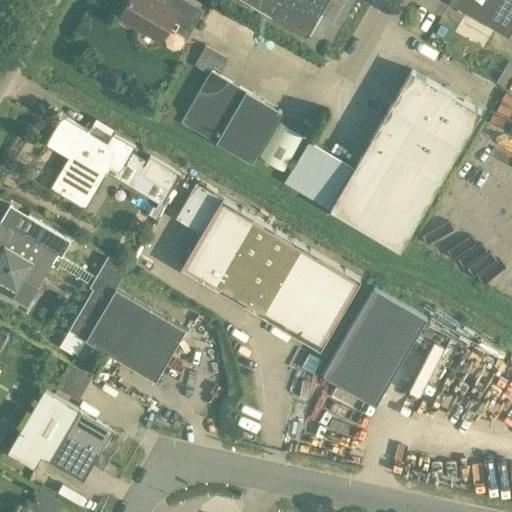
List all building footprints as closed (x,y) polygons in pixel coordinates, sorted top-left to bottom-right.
[(203,9),(187,0),(165,0),(164,3),(159,0),(129,0),(121,15),(162,39),(169,27),(186,37),(203,9)] [(332,0),(246,0),(308,35),(321,11),(325,13),(332,0)] [(511,0),(449,0),(491,25),(508,35),(511,28),(511,0)] [(205,43),(194,63),(207,71),(211,64),(222,70),(229,56),(205,43)] [(283,108),(212,67),(182,119),(253,160),(283,108)] [(331,206),(401,246),(482,107),(412,67),(331,206)] [(63,113),(47,140),(73,155),(54,188),(83,205),(109,160),(122,168),(132,150),(135,145),(113,133),(107,144),(94,136),(88,132),(90,128),(63,113)] [(260,156),(284,169),(303,134),(280,121),(260,156)] [(328,206),(329,204),(352,165),(308,139),(283,181),(328,206)] [(146,159),(139,171),(171,189),(181,172),(149,154),(146,159)] [(181,267),(320,348),(361,278),(222,197),(181,267)] [(0,281),(30,300),(37,288),(57,254),(61,256),(67,246),(27,223),(22,232),(1,220),(0,221),(0,281)] [(99,278),(69,330),(155,381),(186,329),(99,278)] [(374,286),(323,373),(375,404),(426,317),(374,286)] [(41,455),(49,460),(83,480),(92,464),(103,470),(124,434),(44,388),(8,451),(34,467),(41,455)] [(15,511),(35,511),(21,503),(15,511)]
